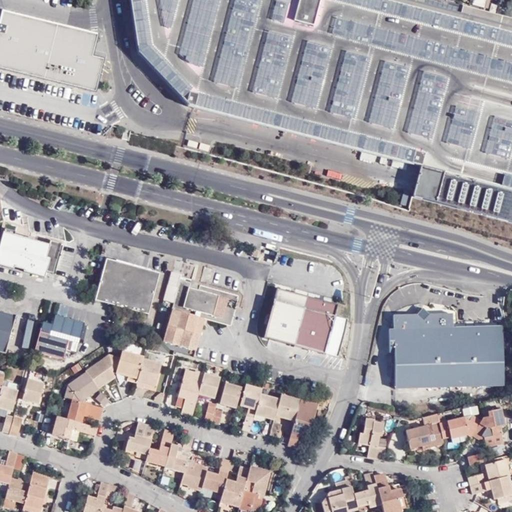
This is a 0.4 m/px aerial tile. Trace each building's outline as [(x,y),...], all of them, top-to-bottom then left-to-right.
[(124,0),(131,45),(198,113),(418,170),(415,182),(412,196),(511,221),(511,20),(430,0),(124,0)] [(0,15),(0,68),(94,92),(102,59),(91,56),(97,35),(1,11),(0,15)] [(14,267),(24,270),(24,272),(44,278),(45,272),(53,274),(61,245),(49,241),(48,246),(14,236),(16,232),(5,229),(0,247),(0,265),(13,269),(14,267)] [(94,301),(123,309),(135,268),(106,261),(94,301)] [(135,268),(123,309),(148,316),(160,275),(135,268)] [(189,351),(206,290),(200,288),(198,292),(189,290),(190,285),(181,282),(163,343),(189,351)] [(239,299),(206,290),(189,351),(196,353),(200,337),(196,336),(198,329),(202,331),(205,324),(204,324),(204,321),(230,328),(239,299)] [(298,349),(312,300),(276,290),(262,339),(298,349)] [(335,307),(312,300),(298,349),(322,356),(335,307)] [(395,391),(502,388),(501,329),(451,330),(451,317),(429,317),(422,311),(415,317),(393,318),(393,332),(388,332),(388,355),(394,355),(395,391)] [(16,318),(6,315),(0,336),(0,352),(6,354),(16,318)] [(52,327),(42,324),(34,354),(64,362),(66,352),(76,355),(84,326),(55,318),(52,327)] [(142,361),(143,358),(122,353),(120,359),(117,371),(116,374),(128,378),(137,380),(142,361)] [(102,359),(115,377),(112,370),(108,356),(108,355),(102,359)] [(117,371),(120,359),(108,356),(112,370),(117,371)] [(97,389),(115,377),(102,359),(85,372),(86,374),(97,389)] [(164,391),(170,369),(142,361),(137,380),(136,385),(135,387),(143,390),(144,387),(145,384),(154,388),(164,391)] [(180,415),(191,419),(198,396),(203,377),(184,372),(177,399),(184,401),(182,410),(180,415)] [(98,391),(97,389),(86,374),(69,386),(65,399),(71,401),(79,403),(98,391)] [(219,381),(203,376),(203,377),(198,396),(214,400),(219,381)] [(38,406),(44,386),(27,381),(21,402),(38,406)] [(235,410),(241,390),(225,385),(219,406),(235,410)] [(259,397),(261,392),(245,387),(239,408),(248,410),(255,412),(259,397)] [(0,409),(12,413),(18,393),(1,388),(0,392),(0,409)] [(12,413),(15,414),(20,393),(18,393),(12,413)] [(105,408),(109,403),(101,395),(96,400),(105,408)] [(279,402),(259,397),(255,412),(254,417),(264,420),(273,422),(274,418),(279,402)] [(299,403),(280,397),(279,402),(274,418),(293,424),(298,407),(299,403)] [(174,408),(182,410),(184,401),(177,399),(174,408)] [(99,421),(103,410),(79,403),(71,401),(66,420),(80,424),(82,417),(84,413),(88,414),(86,418),(99,421)] [(293,424),(286,447),(294,449),(297,438),(304,439),(307,428),(309,428),(310,424),(312,424),(316,408),(307,405),(306,409),(298,407),(293,424)] [(214,412),(214,409),(208,408),(203,422),(210,424),(214,412)] [(255,412),(248,410),(246,418),(253,420),(254,417),(255,412)] [(222,414),(214,412),(210,424),(218,426),(222,414)] [(484,424),(481,421),(480,423),(473,436),(483,441),(484,447),(485,450),(503,446),(499,430),(503,429),(499,412),(486,415),(487,420),(484,424)] [(2,432),(9,435),(13,418),(6,417),(2,432)] [(441,441),(437,426),(437,425),(436,419),(435,417),(423,420),(425,429),(423,429),(423,431),(417,433),(416,431),(405,434),(409,451),(423,448),(423,452),(436,448),(443,447),(441,441)] [(17,437),(21,426),(22,421),(13,418),(9,435),(17,437)] [(95,437),(98,429),(80,424),(66,420),(57,418),(52,435),(69,440),(71,431),(79,433),(95,437)] [(253,420),(246,418),(241,432),(249,434),(252,422),(253,420)] [(463,434),(470,439),(471,439),(473,436),(480,423),(471,418),(467,423),(462,420),(441,425),(437,426),(441,441),(449,439),(450,441),(460,438),(459,436),(463,434)] [(366,460),(381,462),(384,456),(384,450),(376,449),(378,438),(380,438),(382,426),(373,425),(373,423),(364,421),(362,436),(358,436),(356,446),(368,447),(366,460)] [(155,429),(138,424),(134,437),(133,441),(128,439),(124,455),(135,458),(136,454),(147,457),(149,450),(155,429)] [(76,442),(79,433),(71,431),(69,440),(76,442)] [(158,453),(149,450),(147,457),(146,461),(145,462),(164,468),(170,446),(174,434),(164,431),(158,453)] [(460,438),(468,444),(470,439),(463,434),(459,436),(460,438)] [(471,439),(484,447),(483,441),(473,436),(471,439)] [(193,440),(185,437),(180,453),(189,456),(193,440)] [(164,468),(164,469),(183,475),(185,468),(186,464),(174,460),(178,448),(170,446),(164,468)] [(0,489),(6,492),(10,480),(13,469),(17,454),(8,452),(6,462),(0,460),(0,489)] [(19,471),(24,457),(17,454),(13,469),(19,471)] [(469,468),(477,466),(486,464),(484,456),(467,460),(469,468)] [(230,463),(221,460),(218,473),(217,477),(214,476),(206,473),(201,490),(212,493),(221,495),(225,482),(230,463)] [(466,480),(469,489),(499,481),(505,479),(507,479),(503,463),(500,464),(499,460),(486,464),(477,466),(480,477),(466,480)] [(206,473),(207,470),(193,466),(192,470),(185,468),(183,475),(180,486),(187,487),(187,489),(200,493),(201,490),(206,473)] [(225,482),(221,495),(219,504),(238,509),(249,471),(239,468),(234,484),(225,482)] [(249,468),(249,471),(238,509),(238,510),(244,511),(258,511),(261,502),(257,501),(259,493),(263,495),(268,478),(257,475),(258,471),(249,468)] [(40,511),(47,488),(44,487),(47,478),(33,473),(29,485),(23,505),(22,510),(30,511),(32,508),(40,511)] [(371,474),(369,474),(361,476),(365,488),(366,493),(361,494),(352,496),(356,509),(367,506),(367,509),(379,505),(372,479),(371,474)] [(381,476),(372,479),(379,505),(381,511),(399,511),(396,502),(401,500),(399,492),(393,494),(388,495),(387,489),(384,479),(381,476)] [(505,479),(499,481),(500,488),(507,487),(505,479)] [(23,505),(29,485),(10,480),(6,492),(4,500),(15,503),(23,505)] [(469,489),(471,497),(484,494),(489,493),(490,497),(491,503),(495,502),(510,498),(507,487),(500,488),(499,481),(469,489)] [(352,496),(349,484),(343,482),(333,486),(335,493),(339,492),(340,496),(326,501),(325,497),(320,504),(322,511),(349,511),(356,510),(356,509),(352,496)] [(108,485),(101,483),(100,486),(97,485),(94,493),(98,494),(97,498),(93,497),(87,496),(82,511),(101,511),(102,508),(103,505),(105,499),(108,485)] [(108,485),(105,499),(113,501),(117,488),(108,485)] [(212,493),(201,490),(200,493),(200,495),(210,498),(212,493)] [(335,493),(326,495),(325,497),(326,501),(340,496),(339,492),(335,493)] [(135,497),(126,495),(122,510),(121,511),(134,511),(131,510),(135,497)] [(4,500),(2,508),(13,511),(15,503),(4,500)]
